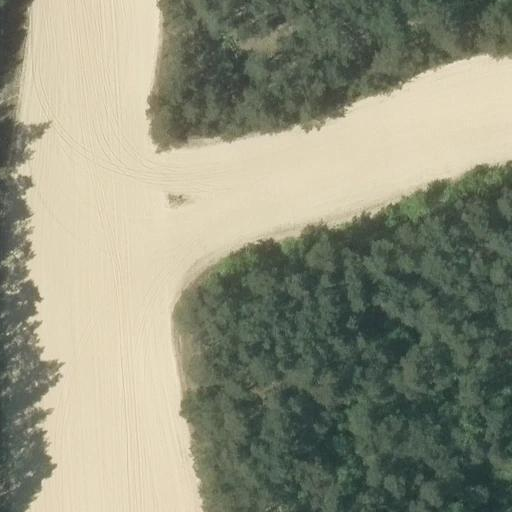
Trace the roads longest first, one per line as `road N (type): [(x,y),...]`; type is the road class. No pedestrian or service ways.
road 1 (track): [(111,511),(96,317),(100,0)]
road 2 (track): [(511,115),(399,141),(97,243)]
